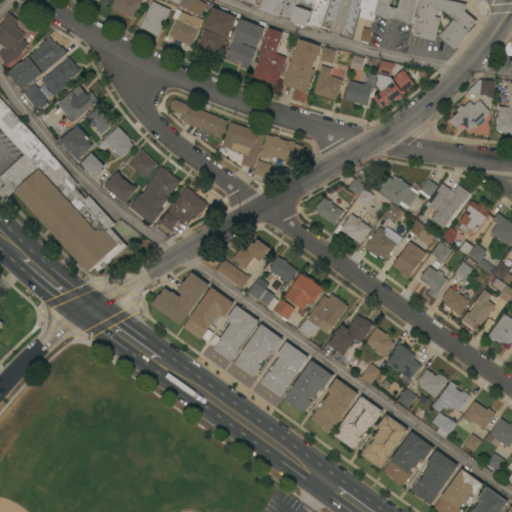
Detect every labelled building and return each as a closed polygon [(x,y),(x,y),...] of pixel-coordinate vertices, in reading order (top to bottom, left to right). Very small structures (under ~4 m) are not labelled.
[(83,0),(101,9),(105,0),(83,0)] [(133,18),(126,14),(125,16),(120,13),(120,11),(111,7),(114,0),(138,0),(142,2),(133,18)] [(158,36),(139,27),(152,0),(171,9),(158,36)] [(179,6),(179,4),(171,0),(198,0),(205,3),(206,2),(211,4),(207,12),(203,10),(200,16),(179,6)] [(295,0),(289,18),(280,15),(284,5),(282,5),(278,16),(258,9),(261,0),(281,0),(281,2),(282,2),(282,0),(295,0)] [(327,0),(320,22),(321,23),(319,27),(311,24),(311,25),(307,24),(306,27),(289,21),(295,5),(311,11),(307,21),(309,21),(315,3),(309,1),(308,3),(306,2),(307,0),(327,0)] [(373,20),(360,17),(362,8),(360,8),(362,0),(378,0),(375,14),(373,20)] [(378,0),(391,0),(390,6),(393,7),(390,18),(375,14),(378,0)] [(397,8),(399,0),(417,0),(412,23),(390,18),(393,7),(397,8)] [(412,35),(420,0),(450,0),(466,4),(465,11),(476,21),(467,31),(469,32),(454,49),(439,36),(453,19),(444,11),(437,9),(435,16),(441,18),(435,40),(412,35)] [(236,16),(221,55),(206,49),(205,51),(197,48),(204,29),(219,35),(220,34),(204,28),(213,7),(236,16)] [(191,46),(181,42),(179,46),(174,43),(175,40),(173,39),(174,38),(169,35),(176,19),(171,17),(175,8),(192,16),(193,14),(203,19),(191,46)] [(5,65),(0,53),(0,50),(6,48),(0,43),(0,26),(4,20),(9,13),(18,20),(16,24),(17,25),(16,27),(26,34),(22,39),(29,43),(21,54),(17,59),(5,65)] [(242,18),(264,27),(248,68),(241,65),(242,63),(236,60),(235,63),(226,59),(242,18)] [(277,85),(252,77),(269,27),(283,32),(276,53),(287,57),(277,85)] [(359,39),(363,27),(371,29),(367,42),(359,39)] [(9,72),(21,62),(22,63),(28,58),(27,57),(33,53),(32,52),(40,46),(39,45),(49,37),(54,43),(56,42),(61,48),(62,47),(67,53),(23,90),(9,72)] [(282,84),(290,61),(292,62),(299,39),(321,46),(316,62),(315,61),(312,68),(314,69),(306,92),(282,84)] [(324,47),(336,50),(333,63),(321,60),(324,47)] [(354,55),(365,58),(362,71),(350,68),(354,55)] [(42,80),(69,57),(80,70),(66,82),(68,84),(54,95),(42,80)] [(381,60),(392,63),(392,70),(390,75),(378,72),(381,60)] [(321,65),(327,67),(328,64),(344,69),(341,79),(342,79),(337,99),(314,93),(321,65)] [(373,97),(381,91),(376,84),(379,74),(389,76),(391,79),(395,76),(395,75),(402,69),(414,84),(408,88),(409,89),(394,101),(392,100),(382,108),(373,97)] [(362,83),(363,82),(364,83),(367,73),(378,76),(375,87),(371,86),(366,105),(344,100),(349,80),(362,83)] [(495,81),(494,96),(466,93),(479,79),(495,81)] [(497,120),(495,120),(495,117),(497,117),(497,116),(499,116),(499,106),(509,107),(510,95),(509,95),(510,82),(511,82),(511,135),(509,134),(508,133),(510,132),(496,131),(497,120)] [(22,92),(33,83),(46,98),(35,107),(22,92)] [(43,84),(50,93),(46,97),(39,88),(43,84)] [(58,103),(79,85),(87,95),(91,91),(99,101),(73,122),(58,103)] [(0,98),(78,184),(75,187),(77,189),(80,185),(115,223),(111,227),(127,246),(99,272),(94,267),(89,272),(15,191),(9,197),(1,188),(5,184),(0,178),(0,176),(24,154),(0,127),(0,98)] [(221,138),(212,135),(213,133),(206,130),(206,131),(184,122),(184,121),(180,119),(182,114),(170,109),(171,107),(170,107),(172,100),(174,101),(174,99),(228,121),(221,138)] [(464,124),(462,125),(461,125),(460,125),(456,128),(449,121),(459,111),(456,109),(461,105),(463,107),(469,101),(473,105),(474,104),(475,104),(479,100),(490,111),(488,113),(489,114),(485,118),(483,117),(469,131),(464,124)] [(99,106),(104,113),(105,112),(107,114),(109,112),(117,121),(102,134),(92,122),(90,124),(85,118),(99,106)] [(265,134),(254,168),(241,164),(244,154),(222,146),(230,122),(265,134)] [(71,130),(72,131),(78,125),(87,135),(85,137),(93,145),(77,160),(60,140),(71,130)] [(118,126),(132,140),(130,141),(134,145),(122,157),(110,145),(104,151),(99,145),(118,126)] [(267,134),(274,137),(275,135),(280,137),(280,138),(290,141),(290,140),(295,142),(295,143),(304,146),(303,149),(305,149),(301,161),(293,158),(292,163),(285,161),(284,163),(266,157),(265,159),(263,158),(263,157),(261,156),(267,134)] [(128,164),(141,149),(158,164),(145,179),(128,164)] [(81,163),(92,152),(105,165),(102,168),(104,170),(96,178),(81,163)] [(258,160),(270,163),(266,177),(254,173),(258,160)] [(130,207),(141,193),(142,194),(147,188),(146,187),(161,166),(181,181),(168,198),(169,198),(161,208),(164,210),(153,224),(130,207)] [(105,186),(116,172),(117,173),(118,171),(121,173),(119,175),(133,187),(135,185),(137,187),(136,189),(125,203),(105,186)] [(382,187),(382,185),(382,183),(384,182),(386,181),(392,173),(419,192),(413,200),(417,203),(411,212),(397,202),(396,204),(378,192),(382,187)] [(355,178),(365,185),(359,195),(348,188),(355,178)] [(431,219),(438,209),(430,204),(431,203),(427,200),(428,199),(432,202),(432,201),(417,191),(418,190),(420,190),(428,179),(438,186),(435,189),(437,191),(442,183),(454,191),(458,184),(471,193),(461,208),(459,207),(444,228),(431,219)] [(186,186),(195,193),(194,194),(207,203),(200,212),(199,211),(195,217),(193,215),(188,221),(187,220),(184,224),(179,220),(172,230),(160,222),(186,186)] [(357,200),(364,188),(374,195),(367,206),(357,200)] [(334,224),(324,217),(324,218),(319,214),(319,213),(315,210),(317,208),(316,207),(319,202),(320,202),(324,197),(329,201),(330,200),(333,202),(332,203),(344,211),(334,224)] [(472,200),(478,204),(480,201),(491,208),(489,212),(490,213),(494,217),(494,218),(489,215),(480,226),(477,224),(473,231),(470,229),(467,234),(461,229),(460,230),(458,229),(459,228),(459,227),(462,223),(459,221),(465,212),(469,215),(471,212),(466,209),(472,200)] [(391,203),(402,211),(394,222),(383,214),(391,203)] [(511,223),(511,242),(509,246),(494,235),(493,237),(491,235),(492,233),(491,232),(497,223),(493,220),(498,213),(511,223)] [(360,244),(345,233),(347,231),(342,227),(352,214),(358,218),(359,217),(362,219),(361,220),(371,228),(360,244)] [(416,220),(426,227),(424,230),(434,236),(428,245),(409,232),(410,230),(409,230),(416,220)] [(379,255),(377,257),(365,248),(367,245),(366,245),(379,227),(380,228),(381,227),(384,229),(383,230),(384,231),(387,227),(402,238),(397,244),(386,260),(379,255)] [(270,248),(265,255),(267,256),(264,259),(263,258),(261,261),(255,257),(247,269),(244,266),(242,268),(239,266),(240,264),(234,259),(242,247),(247,250),(252,242),(254,243),(258,239),(270,248)] [(395,264),(394,263),(405,248),(409,241),(415,245),(416,244),(426,251),(425,252),(425,253),(425,254),(411,274),(411,275),(408,279),(406,278),(401,275),(402,275),(400,273),(401,272),(393,266),(395,264)] [(451,250),(442,262),(431,254),(440,242),(451,250)] [(486,251),(481,258),(496,268),(491,274),(477,263),(478,261),(469,254),(476,243),(486,251)] [(289,283),(277,275),(275,277),(272,274),(274,272),(268,268),(272,263),(271,262),(274,257),(275,258),(277,255),(283,259),(283,258),(288,262),(287,263),(298,270),(289,283)] [(455,273),(466,256),(473,261),(470,266),(473,269),(465,280),(455,273)] [(216,269),(224,258),(250,277),(242,288),(216,269)] [(511,268),(503,279),(493,272),(501,261),(511,268)] [(428,293),(432,288),(420,279),(429,266),(437,272),(438,270),(443,273),(443,274),(444,275),(443,276),(447,280),(439,291),(439,292),(435,298),(428,293)] [(152,304),(151,304),(158,294),(159,294),(164,288),(166,288),(170,292),(171,291),(173,292),(179,296),(181,293),(177,290),(184,281),(185,282),(192,272),(210,285),(181,325),(152,304)] [(302,274),(307,277),(308,276),(324,288),(313,304),(310,301),(309,301),(303,309),(296,304),(295,306),(287,300),(289,299),(285,296),(284,295),(301,273),(302,274)] [(494,281),(489,277),(491,275),(511,289),(511,297),(509,302),(508,303),(498,296),(501,292),(491,285),(494,281)] [(257,276),(268,283),(265,288),(275,295),(268,305),(259,299),(259,300),(247,291),(257,276)] [(235,303),(225,316),(224,315),(223,316),(219,314),(208,329),(214,333),(208,340),(203,336),(201,339),(183,327),(183,326),(211,286),(212,286),(235,303)] [(444,304),(445,302),(441,299),(450,286),(469,300),(459,314),(457,313),(456,314),(452,311),(453,310),(451,308),(449,309),(445,307),(445,305),(444,304)] [(492,295),(488,300),(495,305),(489,313),(490,313),(487,317),(487,316),(481,325),(476,321),(475,323),(473,327),(473,326),(472,327),(462,320),(468,311),(469,313),(475,304),(474,303),(484,289),(492,295)] [(348,306),(333,326),(332,326),(327,333),(318,327),(310,337),(299,328),(298,327),(323,294),(324,295),(328,298),(332,293),(348,306)] [(294,308),(284,321),(280,318),(282,316),(272,309),(280,298),(294,308)] [(260,321),(231,361),(213,348),(215,345),(210,342),(216,334),(220,337),(230,322),(228,320),(228,319),(227,318),(237,304),(260,321)] [(488,335),(504,313),(511,318),(511,317),(511,340),(508,346),(501,341),(500,343),(495,340),(493,341),(489,338),(490,336),(488,335)] [(342,324),(348,328),(358,315),(364,319),(365,318),(373,324),(360,342),(356,339),(353,343),(354,344),(352,346),(351,346),(344,354),(349,358),(352,354),(360,360),(353,371),(333,357),(338,351),(328,344),(342,324)] [(284,339),(274,352),(271,350),(265,359),(263,359),(260,364),(262,365),(253,377),(233,362),(261,323),(284,339)] [(385,356),(379,352),(378,353),(375,351),(376,349),(366,342),(377,327),(391,338),(390,339),(395,343),(385,356)] [(309,357),(280,397),(261,383),(260,382),(268,370),(270,371),(274,366),(273,365),(280,356),(278,354),(277,354),(286,341),(287,342),(309,357)] [(415,354),(413,356),(415,358),(415,360),(421,365),(410,380),(387,363),(401,344),(415,354)] [(333,375),(324,388),(322,387),(315,397),(313,395),(310,400),(312,401),(304,413),(284,398),(312,359),(333,375)] [(371,363),(381,370),(371,384),(361,377),(371,363)] [(426,369),(436,376),(438,374),(440,375),(440,374),(442,376),(443,375),(447,377),(446,378),(448,380),(436,397),(419,386),(420,385),(419,379),(426,369)] [(391,393),(398,381),(386,373),(379,385),(391,393)] [(359,393),(331,432),(311,418),(319,407),(321,408),(325,403),(323,402),(330,392),(328,390),(337,377),(359,393)] [(440,411),(439,412),(431,406),(431,405),(438,396),(448,383),(447,383),(449,380),(451,381),(457,385),(456,388),(461,392),(463,390),(470,395),(459,411),(453,407),(451,409),(449,407),(447,409),(443,406),(440,411)] [(417,396),(409,407),(398,399),(406,388),(417,396)] [(384,411),(374,424),(371,422),(365,432),(363,431),(360,436),(362,437),(353,449),(333,435),(333,434),(361,395),(362,395),(384,411)] [(467,422),(461,417),(473,400),(486,409),(487,407),(495,412),(493,414),(494,415),(484,429),(472,421),(472,422),(470,420),(471,419),(470,419),(467,422)] [(456,424),(449,434),(448,434),(445,438),(436,431),(439,427),(432,422),(431,421),(438,411),(456,424)] [(409,429),(381,469),(361,454),(359,453),(367,442),(370,444),(374,438),(373,438),(372,437),(379,428),(376,426),(386,413),(409,429)] [(511,442),(508,447),(489,433),(488,433),(500,417),(501,417),(509,423),(510,422),(511,423),(511,442)] [(434,447),(424,460),(422,458),(415,468),(414,467),(410,472),(412,474),(404,485),(384,470),(383,470),(411,431),(412,431),(434,447)] [(481,441),(473,452),(463,444),(471,433),(481,441)] [(458,465),(430,504),(410,490),(418,478),(420,480),(423,475),(422,474),(429,464),(427,462),(436,449),(458,465)] [(504,460),(496,471),(485,463),(493,452),(504,460)] [(483,483),(474,496),(471,494),(465,504),(463,503),(459,508),(462,510),(460,511),(440,511),(433,507),(461,467),(483,483)] [(508,502),(500,511),(474,511),(475,511),(474,510),(481,501),(478,499),(487,486),(508,502)]
